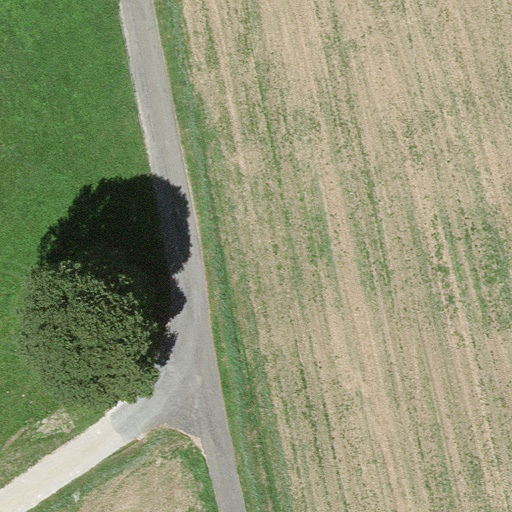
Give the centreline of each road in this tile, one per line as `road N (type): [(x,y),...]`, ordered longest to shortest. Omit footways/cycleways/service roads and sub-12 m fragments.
road 1 (track): [(128,0),(218,511)]
road 2 (track): [(0,504),(188,371)]
